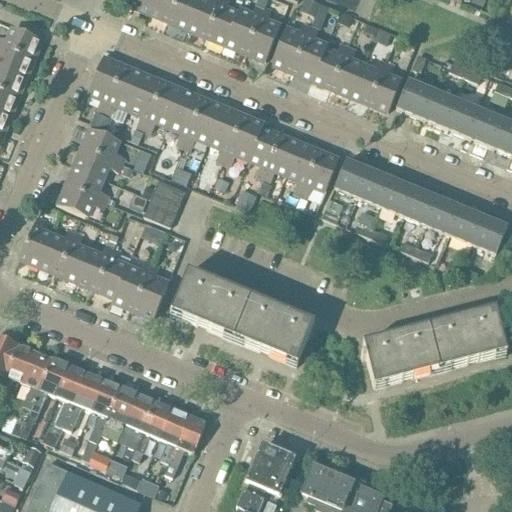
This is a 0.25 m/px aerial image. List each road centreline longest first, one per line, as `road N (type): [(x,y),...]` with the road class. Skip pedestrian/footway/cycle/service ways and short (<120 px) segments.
road 1 (residential): [(88,27),(511,200)]
road 2 (residential): [(206,253),(366,315),(511,284)]
road 3 (residential): [(240,399),(375,449),(433,448),(511,428)]
road 4 (residential): [(0,299),(240,399)]
road 5 (residential): [(0,242),(88,27)]
road 6 (residential): [(191,511),(240,399)]
